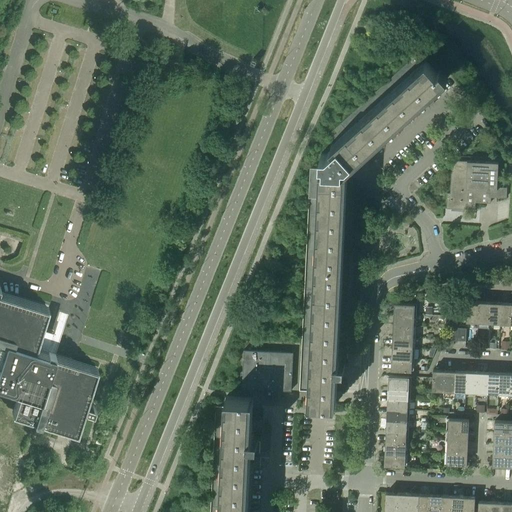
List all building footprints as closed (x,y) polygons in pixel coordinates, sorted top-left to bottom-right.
[(342,287),(346,189),(346,181),(347,178),(347,170),(348,169),(348,165),(347,163),(351,160),(353,162),(354,161),(356,159),(359,157),(365,152),(422,100),(428,95),(430,93),(438,85),(443,81),(447,77),(440,68),(436,72),(425,60),(419,65),(417,62),(413,58),(328,134),(335,142),(330,146),(332,148),(326,153),(320,153),(320,163),(323,163),(323,168),(310,167),(304,285),(342,287)] [(497,185),(498,163),(498,162),(485,161),(485,157),(454,156),(454,159),(452,159),(450,192),(447,192),(446,207),(453,208),(453,206),(475,207),(475,201),(491,202),(491,196),(506,197),(507,186),(497,185)] [(0,384),(9,388),(9,387),(20,390),(13,411),(34,417),(34,418),(34,419),(34,421),(40,423),(41,421),(41,420),(42,420),(55,423),(54,424),(56,424),(62,426),(61,426),(62,426),(63,426),(75,430),(76,431),(77,429),(76,429),(78,424),(79,424),(79,423),(78,422),(82,410),(83,410),(83,409),(84,410),(93,413),(95,406),(86,403),(85,403),(85,402),(89,389),(90,388),(89,388),(91,382),(91,383),(92,381),(91,381),(95,369),(96,369),(96,367),(95,367),(95,368),(89,366),(89,365),(88,365),(75,362),(75,361),(74,361),(68,359),(69,359),(67,358),(67,359),(54,355),(55,351),(49,349),(51,341),(52,341),(53,341),(54,340),(54,339),(54,338),(53,338),(52,337),(54,332),(40,328),(42,322),(43,321),(42,320),(46,308),(47,308),(47,307),(46,306),(46,307),(40,305),(39,304),(39,305),(26,301),(26,300),(25,300),(25,301),(20,299),(20,298),(18,298),(6,295),(6,294),(5,294),(4,294),(0,292),(0,286),(0,285),(0,384)] [(339,346),(339,333),(342,287),(304,285),(301,343),(299,390),(309,391),(309,401),(336,403),(336,402),(336,401),(337,391),(337,383),(337,381),(338,365),(345,366),(345,359),(346,359),(347,347),(339,346)] [(477,321),(478,301),(467,300),(466,320),(477,321)] [(489,321),(490,301),(478,301),(477,321),(489,321)] [(500,322),(501,302),(490,301),(489,321),(500,322)] [(414,314),(414,303),(394,302),(394,313),(414,314)] [(511,322),(511,302),(501,302),(500,322),(511,322)] [(413,325),(414,314),(394,313),(393,324),(413,325)] [(413,336),(413,325),(393,324),(393,335),(413,336)] [(465,340),(466,328),(452,327),(451,340),(465,340)] [(412,347),(413,336),(393,335),(392,346),(412,347)] [(411,358),(412,347),(392,346),(392,357),(411,358)] [(291,390),(293,352),(244,349),(242,388),(266,389),(266,397),(278,397),(279,389),(291,390)] [(411,370),(411,358),(392,357),(391,369),(411,370)] [(443,389),(444,369),(433,369),(432,389),(443,389)] [(455,390),(456,370),(444,369),(443,389),(443,395),(454,395),(454,390),(455,390)] [(466,390),(466,371),(456,370),(455,390),(466,390)] [(476,391),(477,371),(466,371),(466,390),(476,391)] [(487,391),(488,372),(477,371),(476,391),(487,391)] [(498,392),(499,372),(488,372),(487,391),(498,392)] [(509,393),(510,373),(499,372),(498,392),(509,393)] [(408,387),(409,376),(389,375),(388,386),(408,387)] [(408,398),(408,387),(388,386),(388,397),(408,398)] [(227,511),(247,511),(250,454),(255,454),(255,453),(255,451),(256,451),(257,450),(257,449),(257,448),(256,447),(255,447),(255,446),(255,442),(258,442),(258,435),(251,435),(252,419),(253,408),(253,398),(253,397),(226,396),(225,406),(219,406),(215,406),(210,511),(227,511)] [(407,409),(408,398),(388,397),(387,408),(407,409)] [(407,420),(407,409),(387,408),(387,419),(407,420)] [(468,430),(469,419),(449,418),(448,429),(468,430)] [(406,431),(407,420),(387,419),(386,430),(406,431)] [(511,432),(511,420),(495,420),(494,431),(511,432)] [(467,441),(468,430),(448,429),(448,440),(467,441)] [(406,442),(406,431),(386,430),(386,441),(406,442)] [(511,443),(511,432),(494,431),(493,442),(511,443)] [(467,452),(467,441),(448,440),(447,451),(467,452)] [(405,453),(406,442),(386,441),(385,452),(405,453)] [(511,453),(511,443),(493,442),(493,453),(511,453)] [(444,462),(466,463),(467,452),(447,451),(445,451),(444,462)] [(405,465),(405,453),(385,452),(385,464),(405,465)] [(511,465),(511,453),(493,453),(492,465),(511,465)] [(393,511),(396,511),(398,492),(386,492),(385,511),(393,511)] [(407,511),(409,493),(398,492),(396,511),(407,511)] [(418,511),(420,493),(409,493),(407,511),(418,511)] [(429,511),(431,494),(420,493),(418,511),(429,511)] [(440,511),(441,494),(431,494),(429,511),(440,511)] [(451,511),(453,495),(441,494),(440,511),(451,511)] [(462,511),(464,495),(453,495),(451,511),(462,511)] [(474,511),(475,496),(464,495),(462,511),(474,511)] [(489,511),(490,501),(479,500),(477,511),(489,511)] [(500,511),(501,501),(490,501),(489,511),(500,511)] [(511,511),(511,503),(511,501),(501,501),(500,511),(511,511)]
